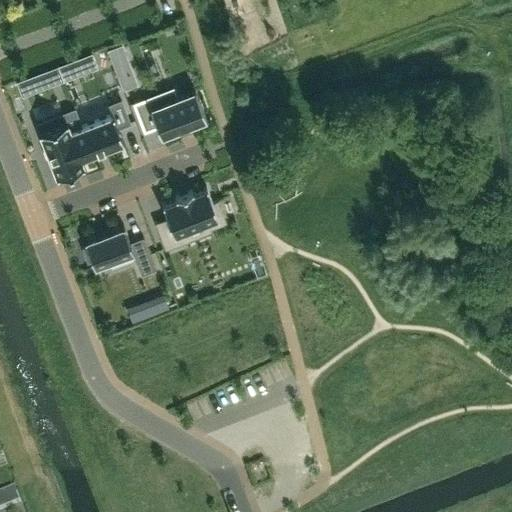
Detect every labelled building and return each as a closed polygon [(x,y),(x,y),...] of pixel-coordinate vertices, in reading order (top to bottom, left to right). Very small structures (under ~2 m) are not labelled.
[(121,44),(105,50),(111,65),(127,59),(121,44)] [(73,60),(58,65),(63,78),(77,72),(73,60)] [(57,66),(46,70),(51,83),(62,78),(57,66)] [(16,82),(21,94),(32,90),(27,77),(16,82)] [(160,135),(205,117),(194,88),(176,95),(173,86),(132,102),(144,131),(157,126),(160,135)] [(69,130),(80,157),(123,141),(118,127),(129,123),(120,99),(108,104),(112,114),(81,126),(69,130)] [(81,126),(74,108),(35,123),(56,176),(83,165),(80,157),(69,130),(81,126)] [(154,222),(165,249),(188,240),(184,229),(206,221),(209,229),(226,222),(217,200),(212,202),(206,186),(205,187),(205,188),(191,193),(191,191),(192,191),(191,190),(174,196),(175,197),(176,197),(176,199),(163,204),(162,203),(161,203),(166,217),(154,222)] [(155,269),(142,236),(129,241),(123,224),(83,239),(85,245),(81,246),(86,261),(90,259),(92,265),(132,250),(141,273),(155,269)] [(164,295),(151,300),(156,315),(170,310),(164,295)]
